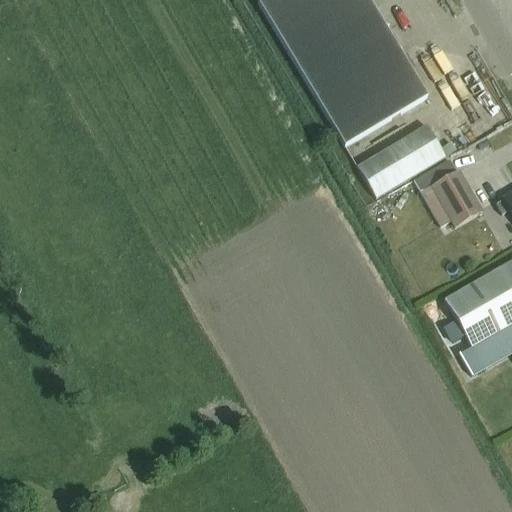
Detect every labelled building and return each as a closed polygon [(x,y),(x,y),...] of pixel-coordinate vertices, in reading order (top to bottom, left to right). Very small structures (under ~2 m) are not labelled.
[(267,0),(258,6),(345,150),(428,100),(367,0),(267,0)] [(376,202),(445,160),(426,128),(357,170),(376,202)] [(449,163),(412,183),(419,195),(431,188),(455,174),(449,163)] [(431,188),(419,195),(439,230),(451,224),(455,230),(482,214),(458,173),(455,174),(431,188)] [(511,197),(496,207),(502,217),(510,212),(511,215),(511,197)] [(456,323),(442,331),(451,346),(465,338),(471,350),(511,326),(511,263),(444,302),(456,323)]
